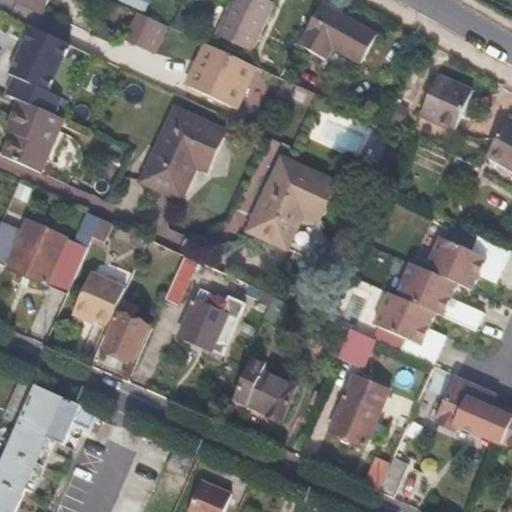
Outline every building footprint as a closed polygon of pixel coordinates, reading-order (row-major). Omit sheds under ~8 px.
[(12,0),(41,13),(46,0),(12,0)] [(145,0),(119,0),(142,9),(145,0)] [(248,52),(269,6),(256,0),(227,0),(211,36),(248,52)] [(358,64),(373,35),(318,6),(315,7),(295,44),(323,60),(329,48),(358,64)] [(122,37),(150,49),(158,53),(170,26),(133,10),(122,37)] [(235,109),(255,65),(206,43),(185,86),(235,109)] [(99,77),(106,61),(79,49),(73,65),(99,77)] [(419,114),(444,125),(453,129),(471,89),(436,75),(419,114)] [(126,87),(126,101),(139,101),(140,88),(126,87)] [(7,134),(0,150),(0,158),(35,174),(37,171),(59,121),(15,101),(2,132),(7,134)] [(205,169),(223,131),(174,108),(139,180),(178,200),(195,166),(205,169)] [(511,128),(503,123),(488,146),(482,154),(511,173),(511,128)] [(302,254),(335,181),(281,158),(248,230),(302,254)] [(90,237),(98,219),(87,214),(78,233),(90,237)] [(101,241),(108,224),(98,219),(90,237),(101,241)] [(68,255),(17,233),(14,242),(0,236),(0,266),(65,294),(80,261),(68,255)] [(80,261),(87,243),(90,237),(78,233),(68,255),(80,261)] [(498,277),(510,250),(478,235),(470,251),(438,237),(424,269),(456,283),(471,290),(480,269),(498,277)] [(98,248),(101,241),(90,237),(87,243),(98,248)] [(173,302),(192,261),(181,256),(161,298),(173,302)] [(482,313),(449,298),(456,283),(424,269),(409,262),(395,294),(434,312),(474,330),(482,313)] [(106,324),(122,288),(85,273),(70,315),(82,320),(91,324),(93,318),(106,324)] [(424,335),(434,312),(395,294),(387,291),(372,325),(403,338),(398,352),(430,365),(441,343),(424,335)] [(219,356),(241,303),(224,296),(221,302),(207,297),(204,307),(191,302),(176,338),(219,356)] [(130,363),(146,328),(133,323),(138,310),(122,303),(102,351),(130,363)] [(355,363),(366,337),(346,329),(335,354),(355,363)] [(281,419),(293,388),(257,373),(260,363),(249,359),(233,400),(281,419)] [(361,448),(384,393),(349,378),(326,432),(361,448)] [(20,417),(33,387),(19,381),(6,411),(13,414),(20,417)] [(500,443),(511,412),(511,411),(489,403),(493,393),(466,381),(461,392),(449,387),(434,422),(452,430),(454,426),(499,445),(500,443)] [(34,494),(41,478),(55,444),(63,447),(72,425),(88,431),(96,414),(33,387),(20,417),(17,424),(0,464),(0,511),(15,511),(24,490),(34,494)] [(511,412),(500,443),(511,448),(511,412)] [(17,424),(20,417),(13,414),(10,421),(17,424)] [(182,477),(191,456),(175,449),(166,471),(182,477)] [(376,492),(387,465),(373,459),(362,486),(376,492)] [(391,498),(405,465),(390,459),(387,465),(376,492),(391,498)] [(222,511),(229,495),(199,483),(187,511),(222,511)]
